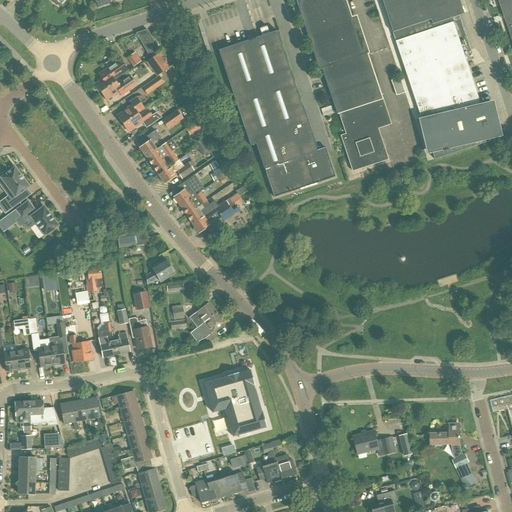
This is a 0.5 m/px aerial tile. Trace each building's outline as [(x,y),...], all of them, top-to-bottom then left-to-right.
[(351,17),(345,0),(295,0),(319,70),(322,70),(336,115),(339,114),(345,134),(340,135),(352,171),(388,160),(378,128),(391,124),(383,99),(382,99),(367,54),(369,54),(356,15),(351,17)] [(381,0),(392,33),(420,118),(418,118),(426,154),(432,153),(434,159),(492,140),(491,139),(501,136),(493,101),(480,104),(466,62),(474,59),(453,0),(381,0)] [(511,0),(498,0),(511,41),(511,0)] [(316,150),(277,31),(218,50),(250,146),(256,144),(264,169),(274,197),(335,177),(325,147),(316,150)] [(149,55),(158,49),(149,33),(139,38),(149,55)] [(133,67),(141,61),(135,52),(126,58),(133,67)] [(156,76),(168,68),(159,53),(145,61),(151,70),(152,70),(156,76)] [(116,82),(115,80),(128,70),(120,59),(98,74),(102,80),(95,85),(100,92),(116,82)] [(116,82),(100,92),(106,100),(115,93),(116,94),(119,93),(121,97),(137,86),(130,75),(126,78),(117,84),(116,82)] [(147,95),(164,83),(159,76),(142,87),(147,95)] [(396,96),(405,93),(400,78),(391,80),(396,96)] [(122,124),(138,113),(145,108),(136,97),(129,102),(131,105),(126,108),(127,109),(117,116),(122,124)] [(138,113),(122,124),(128,132),(137,125),(138,126),(143,123),(147,129),(157,122),(152,116),(148,109),(139,115),(138,113)] [(168,129),(183,119),(177,110),(162,120),(168,129)] [(190,136),(201,127),(197,121),(185,129),(190,136)] [(156,149),(152,143),(160,137),(155,130),(146,136),(149,141),(139,148),(146,157),(157,149),(156,149)] [(197,147),(204,142),(200,135),(192,140),(197,147)] [(152,166),(173,151),(166,142),(156,149),(157,149),(146,157),(152,166)] [(203,156),(210,151),(204,142),(197,147),(203,156)] [(179,160),(173,151),(152,166),(158,174),(179,160)] [(179,160),(158,174),(164,184),(175,176),(173,173),(177,171),(182,179),(194,171),(189,163),(184,166),(179,160)] [(223,176),(215,160),(210,164),(214,173),(210,175),(213,181),(219,178),(219,179),(223,176)] [(11,208),(23,200),(18,194),(29,187),(14,167),(1,178),(12,193),(4,199),(11,208)] [(174,198),(172,200),(175,204),(178,203),(180,206),(201,192),(204,189),(194,175),(179,186),(180,187),(182,191),(177,195),(173,197),(174,198)] [(186,215),(207,200),(201,192),(180,206),(186,215)] [(209,204),(207,201),(207,200),(186,215),(192,224),(218,205),(215,201),(209,204)] [(218,205),(192,224),(194,227),(193,229),(195,233),(198,232),(198,233),(209,225),(208,223),(220,215),(224,221),(234,214),(225,201),(218,205)] [(36,213),(28,202),(16,210),(21,216),(16,220),(20,226),(23,224),(27,230),(36,223),(45,236),(51,231),(51,233),(57,228),(56,227),(58,226),(44,207),(36,213)] [(5,217),(0,221),(0,228),(3,232),(11,226),(5,217)] [(119,245),(135,243),(133,231),(117,233),(119,245)] [(27,246),(22,250),(25,255),(30,251),(27,246)] [(162,282),(175,273),(174,272),(175,271),(173,268),(172,268),(167,259),(153,267),(155,270),(146,276),(148,284),(159,277),(162,282)] [(96,288),(95,280),(102,279),(100,266),(86,268),(89,292),(97,291),(97,288),(96,288)] [(57,284),(55,276),(42,278),(43,286),(57,284)] [(64,289),(65,304),(75,303),(75,288),(64,289)] [(145,292),(134,294),(137,310),(149,308),(145,292)] [(92,306),(93,295),(81,294),(81,305),(92,306)] [(198,327),(217,312),(209,302),(190,317),(197,327),(196,328),(198,328),(198,327)] [(118,311),(117,311),(120,325),(128,323),(125,309),(124,309),(123,304),(117,305),(118,311)] [(173,320),(184,319),(182,305),(172,307),(173,320)] [(217,339),(218,338),(213,331),(225,322),(217,312),(198,327),(198,328),(196,328),(190,333),(197,342),(206,338),(208,341),(217,339)] [(30,334),(31,334),(38,333),(36,318),(29,319),(28,319),(30,334)] [(137,321),(137,319),(134,318),(128,319),(132,339),(136,338),(138,349),(152,346),(148,331),(146,320),(137,321)] [(30,334),(28,319),(13,321),(14,330),(21,329),(22,329),(23,336),(31,335),(31,334),(30,334)] [(171,330),(186,328),(185,320),(170,322),(171,330)] [(103,325),(97,332),(99,339),(103,357),(116,354),(113,340),(110,321),(109,321),(103,323),(103,325)] [(67,345),(68,345),(64,322),(56,323),(58,337),(48,338),(49,345),(52,365),(54,365),(55,368),(61,367),(62,364),(64,363),(62,347),(67,347),(67,345)] [(113,340),(116,354),(130,351),(126,333),(118,335),(119,339),(113,340)] [(76,335),(69,336),(70,345),(71,345),(71,344),(73,344),(74,350),(72,350),(74,362),(93,359),(92,352),(91,352),(89,341),(77,342),(76,335)] [(41,367),(52,365),(49,345),(38,347),(41,367)] [(27,372),(28,369),(30,368),(27,348),(16,350),(19,370),(20,370),(21,372),(27,372)] [(6,372),(19,370),(16,350),(3,352),(6,372)] [(228,355),(211,358),(213,366),(230,363),(228,355)] [(231,371),(208,378),(216,406),(229,403),(237,430),(270,420),(266,405),(265,405),(257,379),(258,379),(254,364),(242,367),(231,370),(231,371)] [(120,410),(138,405),(133,390),(116,395),(120,410)] [(511,440),(511,439),(511,394),(490,400),(493,413),(508,409),(511,427),(511,435),(510,436),(511,440)] [(96,397),(84,399),(87,419),(89,419),(97,417),(98,426),(103,425),(101,416),(100,417),(96,397)] [(84,399),(72,401),(75,421),(77,421),(85,419),(86,428),(91,427),(89,419),(87,419),(84,399)] [(43,400),(29,401),(30,416),(30,421),(31,424),(47,423),(47,426),(57,425),(53,407),(43,408),(43,400)] [(29,401),(15,402),(15,416),(16,417),(16,424),(20,423),(20,429),(23,429),(23,431),(30,431),(31,431),(30,421),(30,416),(29,401)] [(72,401),(60,404),(63,423),(73,422),(74,430),(79,430),(77,421),(75,421),(72,401)] [(125,425),(142,420),(138,405),(120,410),(125,425)] [(129,440),(146,435),(142,420),(125,425),(129,440)] [(205,422),(181,428),(189,460),(205,456),(204,451),(212,449),(205,422)] [(460,444),(459,425),(450,425),(450,433),(431,434),(431,444),(436,444),(436,446),(443,446),(442,444),(451,444),(452,448),(453,451),(454,454),(455,459),(452,460),(465,488),(476,483),(467,463),(469,462),(465,454),(463,455),(462,452),(461,450),(461,448),(460,444)] [(384,455),(396,452),(392,436),(380,439),(380,440),(376,442),(373,431),(352,436),(357,454),(377,449),(379,456),(384,454),(384,455)] [(41,433),(33,435),(35,442),(43,440),(41,433)] [(406,434),(399,436),(404,456),(411,454),(406,434)] [(31,439),(31,435),(21,436),(21,450),(32,449),(31,439)] [(133,454),(150,449),(146,435),(129,440),(133,454)] [(100,448),(97,438),(92,440),(95,450),(100,448)] [(90,452),(95,450),(92,440),(87,441),(90,452)] [(85,453),(90,452),(87,441),(81,443),(85,453)] [(80,455),(85,453),(81,443),(76,445),(80,455)] [(74,457),(80,455),(76,445),(71,447),(74,457)] [(102,453),(112,450),(111,445),(100,448),(102,453)] [(235,452),(233,445),(227,446),(227,447),(229,454),(235,452)] [(70,458),(74,457),(71,447),(66,448),(66,450),(70,458)] [(133,454),(134,456),(121,460),(124,470),(136,467),(138,473),(153,469),(150,459),(153,458),(150,449),(133,454)] [(103,458),(114,455),(112,450),(102,453),(103,458)] [(282,479),(275,459),(273,451),(269,452),(266,458),(267,461),(261,463),(262,466),(256,468),(260,481),(266,479),(267,483),(282,479)] [(105,463),(115,460),(114,455),(103,458),(105,463)] [(241,467),(248,465),(247,464),(245,458),(245,455),(238,457),(241,467)] [(275,459),(282,479),(296,474),(292,460),(289,461),(287,455),(275,459)] [(36,469),(36,457),(19,457),(19,469),(36,469)] [(106,469),(117,465),(115,460),(105,463),(106,469)] [(108,474),(119,471),(117,465),(106,469),(108,474)] [(153,469),(138,473),(142,486),(159,482),(155,468),(153,469)] [(36,481),(36,469),(19,469),(19,480),(18,481),(36,481)] [(119,471),(108,474),(109,479),(120,476),(119,471)] [(220,475),(226,496),(242,491),(240,487),(246,485),(242,472),(236,474),(237,474),(233,475),(232,472),(220,475)] [(216,499),(226,496),(220,475),(206,480),(210,493),(214,492),(216,499)] [(120,476),(109,479),(111,484),(122,481),(120,476)] [(214,492),(210,493),(206,480),(195,483),(195,485),(190,487),(193,497),(199,496),(201,503),(216,499),(214,492)] [(35,493),(36,481),(18,481),(15,484),(18,487),(18,493),(20,493),(20,494),(20,495),(20,496),(21,496),(21,497),(22,497),(23,497),(24,497),(25,497),(25,496),(26,496),(26,495),(26,494),(26,493),(35,493)] [(145,498),(162,494),(159,482),(142,486),(145,498)] [(111,487),(113,493),(124,489),(122,483),(111,487)] [(111,487),(100,491),(102,497),(113,493),(111,487)] [(372,511),(393,511),(391,502),(397,501),(394,490),(387,492),(381,494),(376,495),(378,504),(371,505),(372,511)] [(88,495),(90,501),(102,497),(100,491),(88,495)] [(436,502),(439,500),(440,497),(439,493),(435,492),(432,493),(430,497),(432,501),(436,502)] [(162,494),(145,498),(149,511),(154,511),(167,509),(162,494)] [(88,495),(77,499),(79,505),(90,501),(88,495)] [(77,499),(65,502),(67,508),(79,505),(77,499)] [(426,510),(424,501),(416,503),(418,511),(426,510)] [(486,511),(484,511),(481,511),(479,506),(475,507),(474,501),(462,504),(464,510),(464,511),(486,511)] [(56,511),(67,508),(65,502),(54,506),(55,511),(56,511)] [(132,511),(130,503),(118,507),(119,511),(132,511)]
